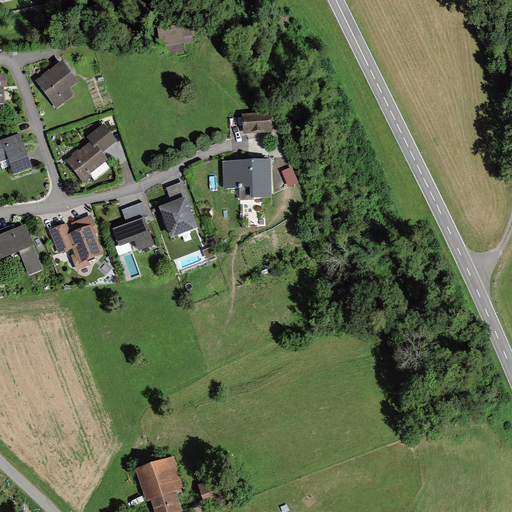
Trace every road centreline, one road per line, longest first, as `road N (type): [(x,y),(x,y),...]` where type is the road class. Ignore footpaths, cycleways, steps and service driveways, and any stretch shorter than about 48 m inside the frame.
road 1 (secondary): [(336,0),(511,371)]
road 2 (residential): [(64,202),(19,71),(0,59)]
road 3 (track): [(495,0),(511,152)]
